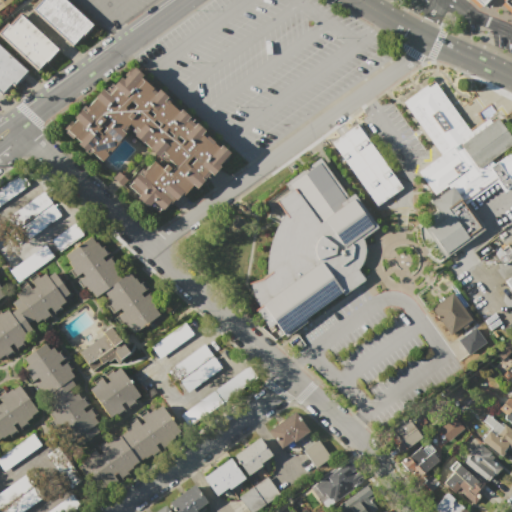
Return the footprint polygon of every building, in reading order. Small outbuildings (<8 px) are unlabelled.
[(29,8),(36,0),(64,0),(90,24),(69,46),(29,8)] [(511,0),(468,0),(479,10),(511,22),(511,0)] [(0,36),(0,26),(15,11),(55,48),(34,70),(0,36)] [(0,48),(23,70),(0,94),(0,48)] [(129,65),(227,152),(157,215),(59,129),(129,65)] [(435,197),(417,171),(439,155),(401,102),(431,80),(467,130),(485,117),(489,122),(496,117),(511,139),(511,141),(504,147),(507,152),(511,148),(511,184),(504,190),(494,177),(460,201),(478,227),(467,235),(469,239),(444,257),(419,222),(436,210),(429,201),(435,197)] [(355,123),(330,141),(375,205),(400,187),(355,123)] [(261,278),(264,275),(264,271),(269,239),(272,232),(283,212),(274,200),(288,190),(283,183),(318,158),(346,197),(352,193),(375,226),(359,238),(362,242),(363,251),(363,255),(362,260),(356,268),(355,269),(362,279),(342,293),(340,292),(274,339),(259,327),(263,324),(252,309),(257,305),(254,302),(247,283),(261,278)] [(10,215),(47,189),(63,212),(26,238),(10,215)] [(52,240),(77,222),(86,234),(61,251),(52,240)] [(121,276),(90,298),(60,256),(91,234),(121,276)] [(473,253),(487,243),(491,249),(477,259),(473,253)] [(7,270),(43,245),(52,258),(16,283),(7,270)] [(11,296),(49,268),(70,298),(32,325),(11,296)] [(100,292),(131,269),(161,311),(130,333),(100,292)] [(498,280),(511,270),(511,294),(510,296),(498,280)] [(429,307),(450,291),(471,321),(450,336),(429,307)] [(0,312),(14,303),(34,332),(0,355),(0,312)] [(150,347),(184,323),(192,334),(158,359),(150,347)] [(466,353),(483,342),(474,327),(456,338),(466,353)] [(75,352),(108,328),(124,351),(91,375),(75,352)] [(49,409),(16,363),(49,339),(82,385),(49,409)] [(170,368),(203,345),(219,368),(186,391),(170,368)] [(108,419),(86,388),(116,366),(139,397),(108,419)] [(178,412),(186,424),(256,379),(248,367),(178,412)] [(0,394),(16,383),(38,413),(0,440),(0,394)] [(78,390),(104,427),(72,450),(45,413),(78,390)] [(511,426),(495,412),(511,393),(511,426)] [(80,461),(159,405),(178,432),(99,488),(80,461)] [(307,430),(278,450),(265,431),(293,411),(307,430)] [(436,428),(451,415),(461,427),(446,440),(436,428)] [(406,418),(419,436),(398,452),(385,435),(406,418)] [(479,440),(494,420),(511,434),(511,448),(504,459),(479,440)] [(0,467),(0,454),(33,431),(41,443),(2,470),(0,467)] [(257,436),(272,456),(246,475),(231,455),(257,436)] [(316,440),(328,457),(313,467),(301,451),(316,440)] [(399,460),(423,442),(437,461),(412,479),(399,460)] [(463,462),(477,444),(502,464),(488,482),(463,462)] [(44,453),(55,446),(71,469),(61,476),(44,453)] [(242,478),(216,497),(202,477),(228,458),(242,478)] [(361,481),(327,505),(313,486),(347,462),(361,481)] [(458,465),(482,488),(467,504),(443,481),(458,465)] [(0,511),(0,490),(24,474),(40,497),(19,511),(0,511)] [(248,511),(237,496),(265,476),(278,494),(252,511),(248,511)] [(195,511),(172,511),(166,503),(192,484),(206,504),(195,511)] [(370,511),(335,511),(333,509),(365,486),(379,506),(370,511)] [(445,492),(465,511),(433,511),(429,508),(445,492)] [(45,511),(69,495),(77,507),(70,511),(45,511)]
